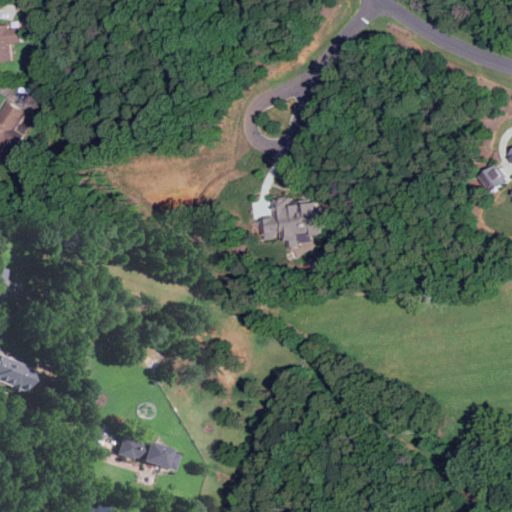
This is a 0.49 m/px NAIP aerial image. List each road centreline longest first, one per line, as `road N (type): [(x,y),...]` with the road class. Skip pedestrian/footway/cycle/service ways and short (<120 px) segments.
road 1 (residential): [(302,87),(252,110),(253,138),(284,146),(296,137),(302,87)]
road 2 (residential): [(381,0),(450,45),(511,66)]
